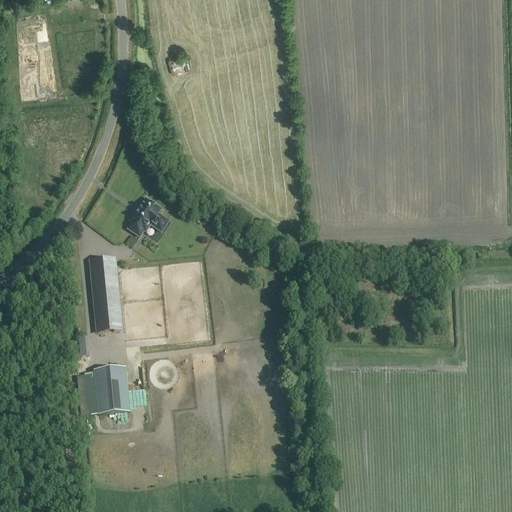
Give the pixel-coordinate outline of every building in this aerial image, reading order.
[(173,73),(185,71),(182,57),(171,59),(173,73)] [(131,224),(133,225),(128,231),(140,239),(144,233),(145,234),(150,226),(156,230),(163,220),(158,216),(161,211),(146,202),(131,224)] [(95,334),(118,333),(114,261),(91,263),(95,334)] [(81,337),(82,356),(91,356),(90,337),(81,337)] [(113,360),(81,364),(86,410),(118,406),(113,360)]
